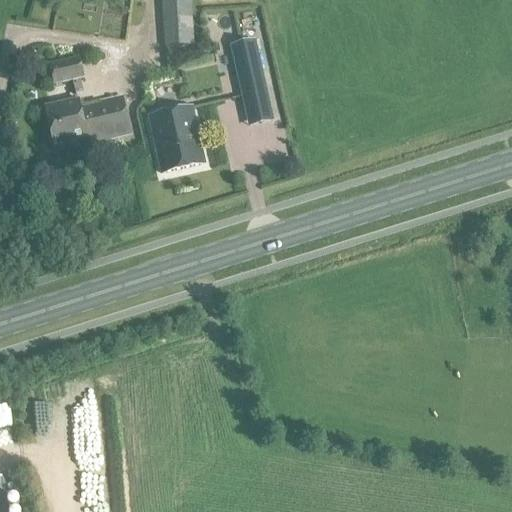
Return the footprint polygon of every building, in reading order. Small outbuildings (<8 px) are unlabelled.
[(194,48),(190,0),(162,0),(166,49),(194,48)] [(261,66),(255,42),(246,44),(252,68),(261,66)] [(85,79),(84,77),(80,58),(49,65),(54,85),(85,79)] [(252,68),(237,71),(244,104),(268,99),(261,66),(252,68)] [(79,100),(78,101),(44,109),(53,148),(85,140),(86,143),(131,133),(122,96),(80,106),(79,100)] [(149,118),(161,174),(205,164),(193,108),(149,118)]
